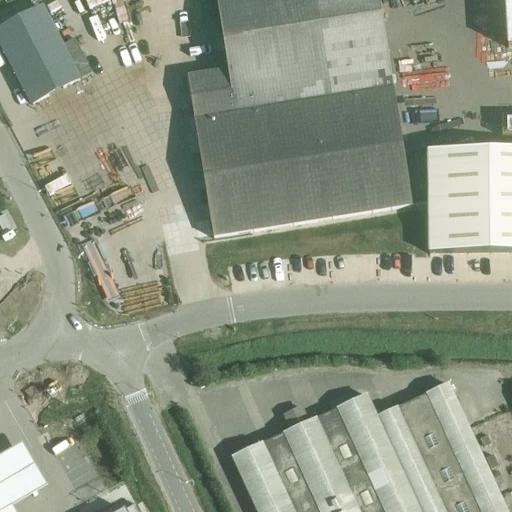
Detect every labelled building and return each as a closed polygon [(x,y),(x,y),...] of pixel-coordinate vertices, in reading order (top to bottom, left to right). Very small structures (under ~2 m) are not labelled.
[(393,89),(378,0),(216,0),(228,74),(188,80),(214,240),(412,208),(393,89)] [(78,83),(62,52),(70,48),(60,29),(53,33),(42,11),(0,32),(0,44),(32,107),(78,83)] [(511,153),(428,155),(428,207),(429,256),(511,255),(511,153)] [(255,511),(506,511),(449,388),(377,421),(367,399),(308,426),(301,411),(284,418),(291,434),(232,461),(255,511)] [(42,491),(17,447),(0,456),(0,511),(9,511),(8,511),(42,491)]
